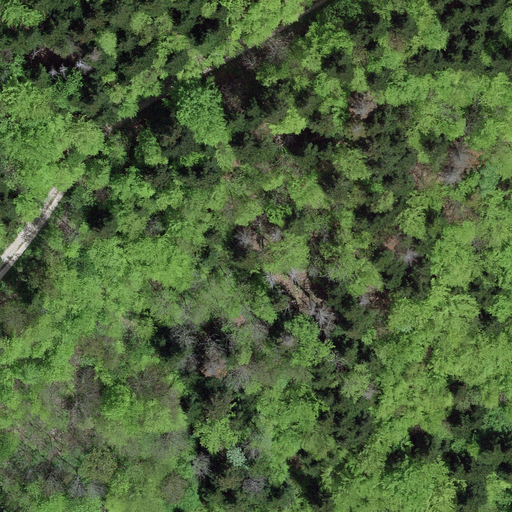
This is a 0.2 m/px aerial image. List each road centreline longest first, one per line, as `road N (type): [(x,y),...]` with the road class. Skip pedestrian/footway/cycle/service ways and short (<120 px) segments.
road 1 (track): [(85,156),(105,130),(157,93),(320,0)]
road 2 (track): [(0,269),(85,156)]
